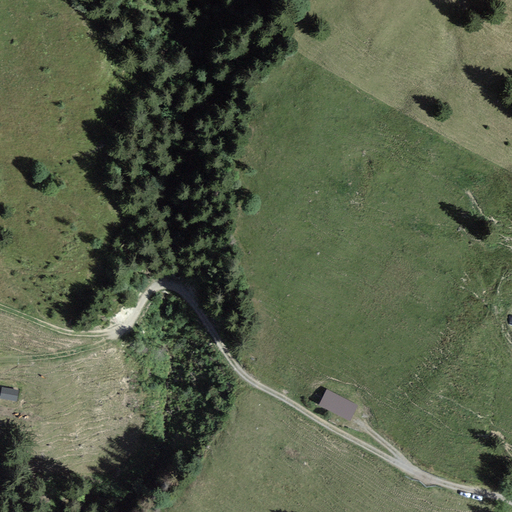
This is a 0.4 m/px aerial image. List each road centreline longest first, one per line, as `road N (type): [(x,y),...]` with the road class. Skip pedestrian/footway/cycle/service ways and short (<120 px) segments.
road 1 (track): [(511,501),(432,480),(256,384),(179,288),(156,287),(114,332),(71,333),(0,306)]
road 2 (track): [(114,332),(104,344),(0,361)]
